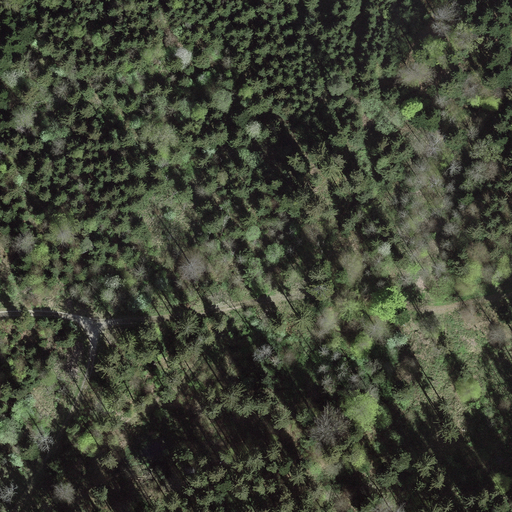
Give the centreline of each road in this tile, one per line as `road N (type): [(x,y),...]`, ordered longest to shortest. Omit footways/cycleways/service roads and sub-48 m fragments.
road 1 (track): [(0,313),(123,318),(328,294),(439,308),(511,293)]
road 2 (track): [(86,317),(93,339),(86,373),(22,498)]
